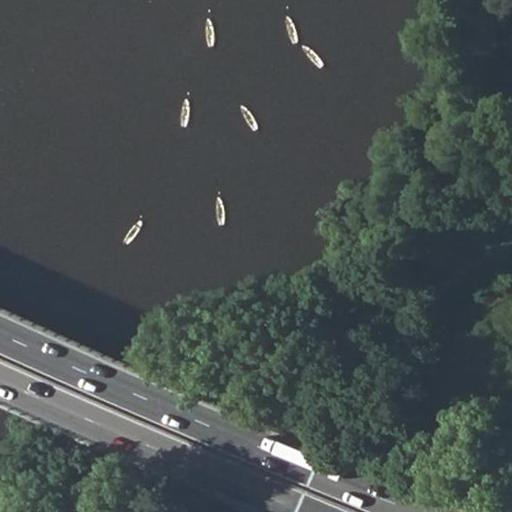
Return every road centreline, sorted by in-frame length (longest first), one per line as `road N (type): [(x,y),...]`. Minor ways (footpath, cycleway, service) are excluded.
road 1 (trunk): [(420,511),(0,324)]
road 2 (trunk): [(0,371),(310,511)]
